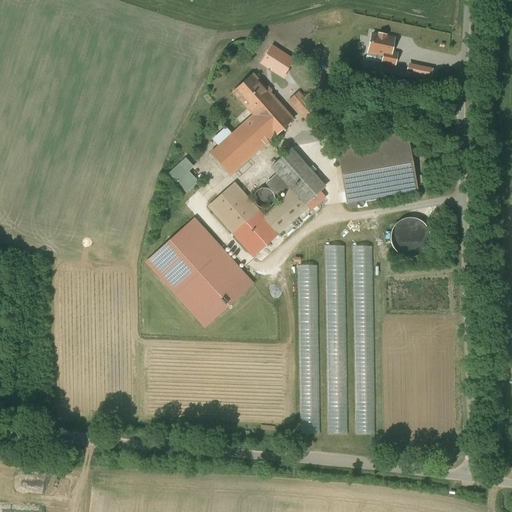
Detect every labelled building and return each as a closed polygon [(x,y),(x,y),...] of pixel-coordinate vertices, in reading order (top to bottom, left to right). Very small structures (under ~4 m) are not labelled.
[(273,97),(252,74),(232,92),(252,115),(273,97)] [(321,110),(308,95),(304,99),(317,114),(321,110)] [(218,146),(210,153),(230,175),(292,119),(273,97),(252,115),(231,134),(218,146)] [(317,114),(304,99),(295,107),(311,125),(320,117),(317,114)] [(226,128),(213,140),(218,146),(231,134),(226,128)] [(406,134),(337,146),(340,166),(347,203),(416,191),(412,165),(406,134)] [(320,191),(286,154),(271,167),(290,188),(305,205),(320,191)] [(196,183),(179,164),(169,174),(186,193),(196,183)] [(257,210),(234,184),(209,206),(232,233),(257,210)] [(274,202),(274,198),(273,194),(271,191),(268,189),(264,188),(260,189),(257,191),(254,195),(254,199),(255,203),(257,206),(260,208),(264,209),(268,208),(271,206),(274,202)] [(305,205),(290,188),(285,192),(288,196),(263,218),(277,234),(307,207),(310,210),(325,197),(320,191),(305,205)] [(399,256),(428,252),(425,219),(395,222),(399,256)] [(255,286),(196,220),(147,264),(207,330),(255,286)]
